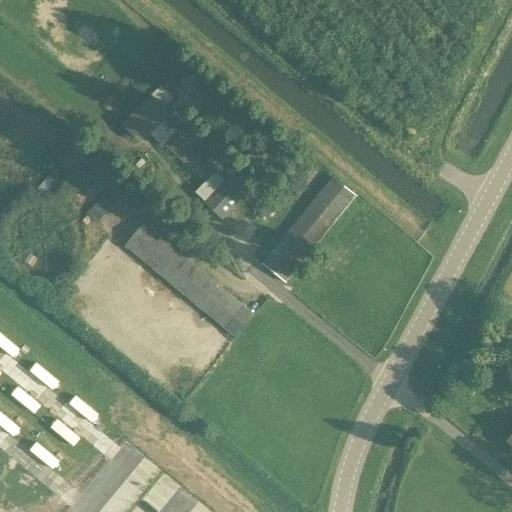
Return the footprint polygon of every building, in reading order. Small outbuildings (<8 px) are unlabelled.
[(139,144),(169,113),(151,95),(122,125),(139,144)] [(205,202),(224,220),(256,185),(237,167),(205,202)] [(285,285),(361,199),(333,177),(262,264),(285,285)] [(253,314),(246,307),(145,223),(124,248),(226,331),(233,337),(253,314)] [(0,413),(0,476),(43,511),(55,511),(81,481),(0,413)]
